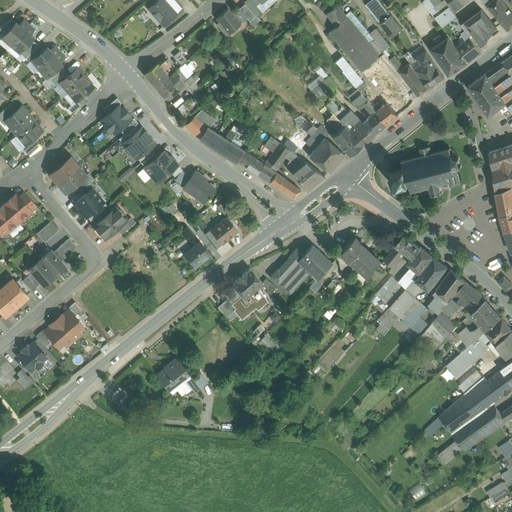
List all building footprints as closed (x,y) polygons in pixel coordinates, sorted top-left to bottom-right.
[(163,0),(157,0),(153,5),(149,8),(164,25),(176,14),(163,0)] [(264,0),(261,3),(258,0),(248,0),(245,3),(245,4),(256,17),(256,16),(261,11),(265,8),(274,0),(264,0)] [(391,16),(378,0),(373,0),(366,6),(380,24),(391,16)] [(444,0),(430,11),(434,18),(449,7),(449,6),(444,0)] [(458,0),(453,0),(448,4),(455,13),(464,7),(458,0)] [(511,27),(511,13),(500,0),(494,0),(491,3),(486,6),(507,31),(511,27)] [(256,17),(245,4),(239,9),(247,18),(246,18),(250,22),(256,17)] [(381,56),(348,17),(347,18),(345,15),(346,15),(339,6),(335,9),(334,8),(325,14),(335,27),(328,32),(359,69),(361,71),(381,56)] [(449,7),(435,17),(442,27),(449,22),(456,17),(449,7)] [(239,9),(233,14),(228,8),(216,19),(220,24),(218,26),(226,36),(241,24),(240,23),(246,18),(247,18),(239,9)] [(261,11),(256,16),(260,20),(269,12),(265,8),(261,11)] [(481,9),(461,24),(477,46),(479,44),(481,46),(487,42),(485,39),(492,35),(490,32),(497,28),(481,9)] [(368,33),(351,11),(346,15),(345,15),(347,18),(348,17),(381,56),(384,53),(368,33)] [(250,22),(249,23),(253,26),(260,20),(256,16),(256,17),(250,22)] [(391,16),(380,24),(391,38),(401,29),(391,16)] [(477,46),(467,33),(458,20),(459,20),(456,17),(449,22),(451,25),(454,23),(466,41),(457,48),(467,62),(481,51),(477,46)] [(9,19),(0,28),(0,30),(5,34),(14,23),(9,19)] [(18,26),(15,22),(14,23),(5,34),(2,38),(11,46),(29,24),(24,19),(21,23),(21,25),(18,26)] [(29,24),(11,46),(20,53),(32,40),(33,38),(30,35),(30,33),(32,33),(35,29),(29,24)] [(457,48),(449,37),(446,38),(431,49),(449,75),(467,62),(457,48)] [(32,40),(20,53),(25,57),(38,45),(32,40)] [(38,45),(25,57),(30,61),(31,60),(43,49),(38,45)] [(49,50),(46,47),(43,49),(31,60),(39,69),(60,51),(55,45),(52,48),(52,51),(49,50)] [(60,51),(39,69),(47,78),(48,77),(62,66),(59,62),(59,59),(62,60),(65,57),(60,51)] [(186,60),(179,52),(174,57),(181,65),(186,60)] [(444,78),(426,52),(417,58),(415,60),(408,52),(404,55),(428,88),(444,78)] [(381,56),(361,71),(372,85),(381,78),(377,74),(384,68),(392,63),(390,60),(384,53),(381,56)] [(511,54),(502,62),(511,75),(511,54)] [(362,81),(342,56),(336,61),(344,72),(343,73),(358,90),(360,93),(365,89),(360,82),(362,81)] [(394,57),(390,60),(392,63),(394,66),(399,63),(394,57)] [(157,63),(144,74),(155,87),(167,77),(168,76),(166,73),(174,66),(167,58),(159,64),(157,63)] [(511,75),(502,62),(486,74),(506,103),(511,112),(511,114),(507,118),(511,124),(511,75)] [(428,88),(410,64),(403,69),(399,63),(394,66),(399,72),(400,72),(418,96),(428,88)] [(328,76),(319,65),(314,69),(324,80),(328,76)] [(62,66),(48,77),(52,82),(66,70),(62,66)] [(181,66),(179,67),(175,72),(183,81),(190,76),(181,66)] [(69,75),(60,82),(61,83),(68,92),(85,78),(77,68),(69,75)] [(394,80),(384,68),(377,74),(381,78),(387,86),(391,82),(394,80)] [(66,70),(52,82),(56,87),(61,83),(60,82),(69,75),(66,70)] [(175,72),(168,78),(176,86),(175,86),(178,88),(184,82),(183,81),(175,72)] [(186,83),(193,87),(199,76),(192,72),(186,83)] [(506,103),(486,74),(469,86),(489,115),(500,107),(507,118),(511,114),(511,112),(506,103)] [(324,80),(312,91),(321,100),(337,86),(328,76),(324,80)] [(167,77),(155,87),(164,96),(175,86),(176,86),(168,78),(167,77)] [(85,78),(68,92),(76,101),(77,100),(93,87),(85,78)] [(415,102),(405,90),(401,93),(391,82),(387,86),(381,78),(372,85),(378,93),(383,99),(397,116),(415,102)] [(405,90),(395,79),(394,80),(391,82),(401,93),(405,90)] [(358,90),(348,98),(357,109),(363,105),(363,104),(367,101),(365,99),(361,94),(360,93),(358,90)] [(176,106),(183,113),(190,106),(184,99),(176,106)] [(397,116),(383,99),(372,107),(387,125),(397,116)] [(76,101),(68,108),(72,113),(81,105),(77,100),(76,101)] [(372,107),(367,101),(363,104),(363,105),(372,114),(366,119),(378,132),(387,125),(372,107)] [(119,104),(101,119),(104,123),(102,124),(106,128),(127,110),(124,106),(122,107),(120,104),(119,104)] [(22,106),(5,120),(17,135),(34,121),(22,106)] [(326,106),(308,122),(317,129),(329,118),(333,114),(326,106)] [(343,106),(333,114),(339,120),(348,112),(343,106)] [(127,110),(106,128),(109,133),(111,131),(114,135),(132,119),(129,116),(131,115),(127,110)] [(216,120),(201,110),(194,117),(207,127),(209,128),(216,120)] [(378,132),(366,119),(362,123),(359,120),(350,110),(348,112),(339,120),(348,130),(362,145),(378,132)] [(362,145),(348,130),(339,120),(333,114),(329,118),(331,120),(332,122),(330,124),(337,132),(332,136),(349,156),(362,146),(362,145)] [(207,127),(194,117),(185,125),(199,139),(207,127)] [(308,122),(306,120),(301,127),(311,135),(317,129),(308,122)] [(34,121),(17,135),(25,145),(33,139),(42,131),(34,121)] [(135,125),(126,133),(130,137),(139,129),(135,125)] [(130,137),(123,143),(126,146),(126,148),(126,151),(129,154),(131,155),(133,155),(136,158),(137,158),(150,146),(154,143),(141,127),(139,129),(130,137)] [(209,128),(207,127),(199,139),(219,152),(227,140),(225,138),(209,128)] [(317,129),(311,135),(320,143),(324,138),(325,136),(317,129)] [(230,130),(225,138),(227,140),(231,142),(236,134),(230,130)] [(283,145),(280,143),(272,137),(266,145),(274,151),(267,160),(278,168),(285,157),(290,150),(283,145)] [(344,154),(324,138),(320,143),(309,156),(329,172),(344,154)] [(38,144),(33,139),(25,145),(22,147),(27,154),(38,144)] [(297,147),(287,139),(283,145),(290,150),(293,152),(297,147)] [(231,142),(227,140),(219,152),(236,163),(243,150),(244,150),(231,142)] [(511,144),(489,152),(493,169),(496,192),(511,186),(511,144)] [(427,147),(420,149),(419,148),(418,149),(419,150),(421,154),(420,155),(420,156),(413,158),(413,157),(411,157),(411,158),(403,160),(401,159),(400,161),(403,169),(390,173),(395,189),(408,184),(410,191),(409,193),(411,193),(411,192),(420,190),(420,191),(422,191),(421,190),(428,188),(430,195),(430,196),(432,197),(432,195),(440,193),(441,194),(442,193),(441,192),(439,185),(448,183),(449,184),(449,183),(450,183),(448,182),(447,177),(448,177),(448,175),(454,173),(456,175),(457,173),(456,172),(459,167),(461,167),(461,166),(459,166),(458,161),(459,159),(458,158),(457,159),(452,157),(453,155),(451,154),(450,150),(451,148),(449,147),(448,149),(441,151),(441,149),(439,150),(439,151),(431,153),(430,152),(429,152),(428,147),(429,146),(428,145),(427,147)] [(150,146),(137,158),(140,162),(154,151),(150,146)] [(264,164),(253,156),(243,150),(237,161),(257,174),(264,164)] [(293,152),(290,150),(285,157),(290,160),(287,164),(292,168),(294,166),(296,168),(291,172),(306,191),(309,189),(310,188),(325,176),(324,175),(324,176),(293,152)] [(168,156),(164,151),(158,155),(144,167),(144,168),(137,173),(145,182),(151,176),(157,183),(178,165),(172,157),(168,156)] [(154,151),(140,162),(144,167),(158,155),(154,151)] [(63,153),(49,165),(54,171),(68,159),(63,153)] [(54,171),(49,175),(58,184),(79,166),(70,157),(68,159),(54,171)] [(278,168),(267,160),(264,164),(275,172),(278,168)] [(264,164),(257,174),(270,182),(276,173),(275,172),(264,164)] [(79,166),(58,184),(66,193),(75,185),(87,175),(86,175),(79,166)] [(123,179),(135,172),(132,167),(120,175),(123,179)] [(175,180),(183,186),(190,175),(182,169),(175,180)] [(203,177),(194,170),(183,186),(205,203),(215,189),(201,179),(203,177)] [(87,175),(75,185),(80,191),(82,189),(91,181),(94,179),(89,173),(86,175),(87,175)] [(300,190),(276,173),(270,182),(294,198),(300,190)] [(456,175),(454,173),(448,175),(448,177),(447,177),(448,182),(450,183),(449,183),(450,187),(460,184),(457,173),(456,175)] [(91,181),(82,189),(86,194),(92,188),(92,189),(95,186),(91,181)] [(511,187),(511,186),(496,192),(500,216),(511,212),(511,187)] [(86,194),(75,204),(86,217),(103,202),(92,189),(92,188),(86,194)] [(36,206),(24,193),(19,197),(31,211),(36,206)] [(19,197),(16,194),(4,204),(19,222),(32,212),(31,211),(19,197)] [(103,202),(86,217),(90,221),(107,206),(103,202)] [(19,222),(4,204),(0,207),(0,225),(6,233),(7,233),(19,222)] [(103,218),(94,226),(105,239),(117,229),(126,220),(115,208),(103,218)] [(511,212),(500,216),(505,232),(511,229),(511,212)] [(99,214),(90,222),(94,226),(103,218),(99,214)] [(126,220),(117,229),(121,234),(135,222),(130,217),(126,220)] [(238,231),(226,217),(210,230),(222,244),(238,231)] [(61,229),(53,220),(47,224),(55,233),(61,229)] [(55,233),(47,224),(42,229),(50,238),(55,233)] [(199,241),(186,226),(180,231),(193,247),(199,241)] [(50,238),(42,229),(37,233),(45,242),(50,238)] [(404,235),(384,260),(393,267),(399,260),(405,253),(410,257),(418,245),(404,235)] [(354,237),(339,254),(348,262),(350,261),(367,277),(381,262),(354,237)] [(77,248),(69,238),(64,243),(72,252),(77,248)] [(210,254),(199,241),(193,247),(184,254),(194,267),(210,254)] [(64,243),(59,247),(66,257),(72,252),(64,243)] [(297,250),(272,277),(289,292),(309,271),(317,278),(332,262),(312,244),(302,255),(297,250)] [(432,257),(418,245),(410,257),(412,258),(408,264),(407,267),(410,269),(405,274),(412,280),(416,275),(417,275),(420,273),(424,268),(432,257)] [(66,257),(59,247),(52,253),(60,262),(66,257)] [(52,253),(50,250),(40,260),(54,276),(65,267),(60,262),(52,253)] [(434,258),(416,281),(414,279),(406,288),(405,288),(406,289),(411,293),(419,283),(429,290),(434,284),(447,267),(434,258)] [(54,276),(40,260),(29,269),(32,272),(41,283),(44,286),(54,276)] [(250,268),(231,283),(245,301),(248,299),(245,296),(262,283),(261,283),(250,268)] [(451,270),(436,290),(439,292),(431,302),(441,310),(443,307),(452,297),(465,281),(451,270)] [(41,283),(32,272),(27,276),(36,287),(41,283)] [(405,274),(399,281),(406,287),(412,280),(405,274)] [(511,285),(511,284),(503,275),(497,280),(507,290),(511,285)] [(36,287),(27,276),(22,280),(31,291),(36,287)] [(22,280),(19,277),(15,281),(27,295),(31,291),(22,280)] [(12,278),(1,288),(18,308),(22,304),(23,301),(28,296),(27,295),(15,281),(12,278)] [(276,288),(265,278),(261,283),(262,283),(270,294),(276,288)] [(317,278),(309,287),(315,292),(323,283),(317,278)] [(332,281),(325,288),(329,292),(336,285),(332,281)] [(398,281),(382,300),(389,307),(406,289),(405,288),(406,288),(406,287),(399,281),(398,281)] [(486,299),(466,282),(453,297),(452,297),(443,307),(452,315),(461,304),(462,305),(462,304),(468,308),(472,312),(486,299)] [(18,308),(1,288),(0,288),(0,309),(4,314),(5,316),(10,311),(13,311),(18,308)] [(389,307),(379,318),(391,328),(399,318),(401,320),(421,302),(411,293),(406,289),(389,307)] [(227,299),(218,307),(226,317),(236,308),(227,299)] [(472,312),(471,314),(481,326),(474,330),(470,331),(466,326),(458,334),(468,346),(473,342),(480,336),(484,332),(501,317),(486,299),(472,312)] [(75,302),(68,308),(69,310),(74,315),(76,313),(78,315),(83,311),(75,302)] [(427,307),(421,302),(401,320),(411,328),(421,317),(419,316),(427,307)] [(69,310),(57,320),(56,318),(55,319),(73,339),(81,333),(76,327),(81,323),(74,315),(69,310)] [(457,325),(442,311),(419,338),(432,350),(444,339),(446,337),(451,332),(457,325)] [(421,317),(411,328),(413,330),(420,335),(429,325),(421,317)] [(484,332),(480,336),(483,340),(488,335),(496,345),(511,331),(511,330),(501,317),(484,332)] [(73,339),(55,319),(56,320),(45,331),(49,336),(61,350),(73,339)] [(43,329),(36,336),(38,338),(44,345),(49,341),(47,339),(49,336),(45,331),(43,329)] [(412,346),(420,335),(413,330),(404,340),(412,346)] [(511,331),(496,345),(507,358),(511,353),(511,331)] [(456,338),(451,332),(446,337),(451,342),(456,338)] [(468,346),(462,351),(470,360),(487,345),(483,340),(480,336),(473,342),(468,346)] [(44,345),(38,338),(33,342),(45,356),(50,352),(44,345)] [(33,341),(28,346),(26,344),(21,349),(22,350),(18,354),(31,370),(36,365),(37,367),(42,362),(41,361),(46,357),(45,356),(33,342),(33,341)] [(470,360),(462,351),(444,368),(465,393),(484,376),(487,380),(480,371),(470,360)] [(225,355),(221,358),(225,364),(229,360),(225,355)] [(177,357),(171,361),(172,362),(156,374),(168,389),(183,377),(189,372),(177,357)] [(17,372),(7,361),(0,366),(0,383),(5,389),(16,379),(20,376),(17,372)] [(511,361),(502,369),(501,369),(511,383),(511,361)] [(493,362),(485,368),(492,376),(501,369),(502,369),(493,362)] [(33,382),(21,368),(17,372),(20,376),(16,379),(25,389),(33,382)] [(485,368),(480,371),(487,380),(492,376),(485,368)] [(465,393),(440,416),(445,423),(453,433),(494,402),(511,389),(511,383),(501,369),(492,376),(487,380),(484,376),(465,393)] [(198,371),(194,374),(201,383),(205,379),(198,371)] [(201,388),(189,372),(183,377),(195,392),(201,388)] [(219,387),(223,395),(238,387),(234,379),(219,387)] [(494,402),(453,433),(465,450),(506,422),(501,413),(494,402)] [(511,411),(510,407),(501,413),(506,422),(511,418),(511,411)] [(440,416),(425,430),(430,436),(445,423),(440,416)] [(511,444),(509,447),(502,451),(506,457),(511,452),(511,444)] [(511,467),(502,474),(505,479),(511,474),(511,471),(511,467)] [(502,482),(493,487),(497,493),(507,487),(504,482),(502,482)] [(418,500),(427,493),(419,483),(410,490),(418,500)] [(497,493),(492,497),(496,503),(511,493),(507,487),(497,493)]
